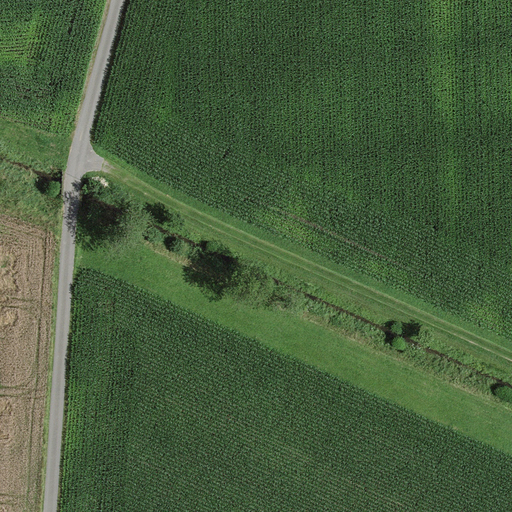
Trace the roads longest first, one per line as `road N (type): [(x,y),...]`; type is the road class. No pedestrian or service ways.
road 1 (track): [(120,0),(70,220),(50,511)]
road 2 (track): [(511,356),(80,166)]
